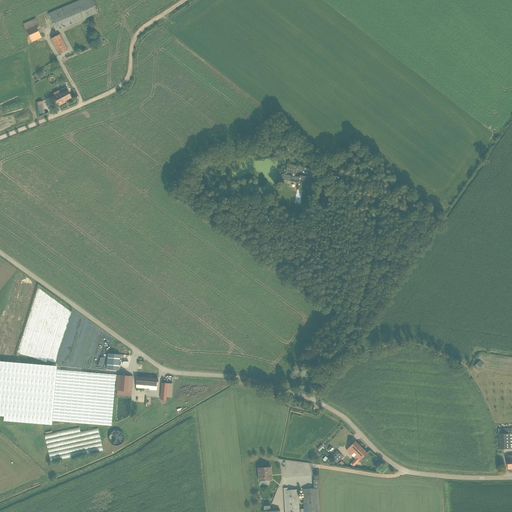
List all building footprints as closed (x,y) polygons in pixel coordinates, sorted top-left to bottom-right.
[(91,0),(79,0),(48,13),(55,31),(97,14),(91,0)] [(35,19),(23,24),(31,42),(41,38),(35,26),(38,24),(35,19)] [(59,35),(50,40),(59,55),(68,50),(59,35)] [(54,96),(49,99),(54,108),(65,102),(64,101),(71,98),(67,91),(60,94),(58,91),(53,93),(54,96)] [(292,173),(291,176),(281,174),(280,180),(298,184),(297,189),(303,190),(305,177),(299,176),(299,178),(295,177),(297,166),(287,164),(285,172),(292,173)] [(33,290),(17,353),(63,365),(70,337),(61,334),(68,306),(47,300),(48,294),(33,290)] [(120,354),(108,354),(106,369),(118,370),(120,354)] [(484,364),(480,360),(474,367),(478,371),(484,364)] [(51,425),(56,366),(0,361),(0,416),(4,417),(3,421),(51,425)] [(52,421),(111,426),(115,375),(56,370),(52,421)] [(116,396),(131,397),(132,376),(117,375),(116,381),(115,381),(115,391),(117,391),(116,396)] [(136,377),(135,388),(148,389),(149,390),(155,390),(157,389),(157,378),(136,377)] [(42,434),(47,459),(98,449),(94,428),(77,431),(77,427),(42,434)] [(511,428),(499,429),(499,434),(498,434),(499,449),(511,448),(511,428)] [(354,441),(346,450),(358,461),(366,453),(354,441)] [(336,451),(329,459),(335,465),(342,457),(336,451)] [(271,467),(257,468),(258,481),(272,480),(271,467)] [(319,488),(319,480),(313,480),(313,488),(302,489),(303,509),(300,509),(300,511),(319,511),(318,488),(319,488)] [(287,488),(283,488),(284,511),(298,511),(297,489),(287,490),(287,488)]
